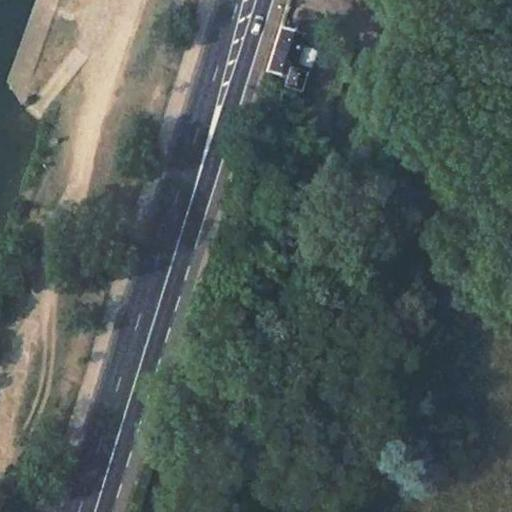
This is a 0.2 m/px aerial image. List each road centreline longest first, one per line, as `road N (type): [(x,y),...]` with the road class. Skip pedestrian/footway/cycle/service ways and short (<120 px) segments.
road 1 (primary): [(90,511),(253,0)]
road 2 (track): [(121,0),(0,436)]
